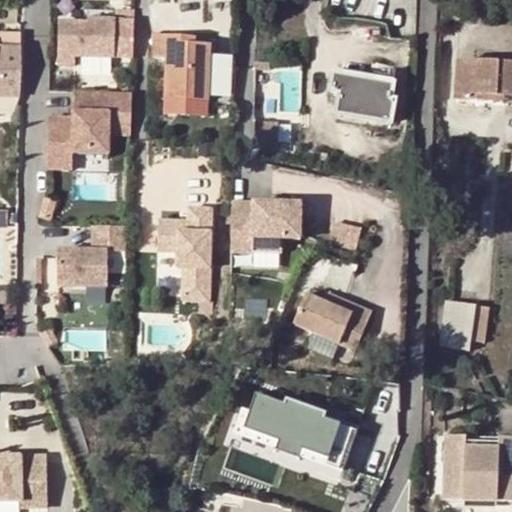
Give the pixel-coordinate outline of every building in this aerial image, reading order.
[(89,22),(61,21),(60,63),(76,64),(76,54),(116,55),(117,19),(88,19),(89,22)] [(168,97),(210,99),(211,37),(183,36),(183,33),(155,32),(154,56),(169,57),(168,97)] [(217,99),(220,37),(211,37),(210,99),(217,99)] [(21,46),(0,45),(0,94),(21,94),(21,46)] [(511,62),(459,59),(457,99),(494,101),(495,95),(511,96),(511,62)] [(343,74),(394,82),(395,75),(346,66),(343,74)] [(340,92),(337,111),(392,121),(395,99),(391,98),(394,82),(343,74),(334,72),(330,91),(340,92)] [(76,115),(51,115),(52,171),(78,171),(78,155),(117,155),(117,137),(136,136),(136,92),(76,93),(76,115)] [(278,124),(258,123),(257,152),(276,153),(278,124)] [(284,241),(309,241),(309,201),(235,200),(235,264),(284,264),(284,241)] [(0,227),(8,228),(8,210),(0,209),(0,227)] [(157,253),(176,254),(176,268),(181,268),(180,302),(197,302),(210,302),(212,210),(188,210),(187,222),(187,233),(178,233),(179,222),(157,222),(157,253)] [(131,239),(132,211),(98,211),(97,239),(54,240),(54,282),(111,282),(112,239),(131,239)] [(187,222),(179,222),(178,233),(187,233),(187,222)] [(356,350),(373,311),(357,304),(352,312),(327,302),(308,293),(295,324),(314,332),(339,342),(356,350)] [(357,304),(331,293),(327,302),(352,312),(357,304)] [(491,307),(447,300),(440,344),(471,348),(472,338),(485,340),(491,307)] [(210,302),(197,302),(196,313),(209,313),(210,302)] [(333,356),(339,342),(314,332),(308,346),(333,356)] [(264,391),(251,428),(288,442),(284,453),(305,460),(308,450),(346,464),(360,426),(264,391)] [(511,503),(511,439),(501,439),(500,450),(468,448),(468,437),(447,436),(443,499),(511,503)] [(0,511),(51,511),(52,454),(0,452),(0,511)] [(367,511),(410,511),(410,502),(368,501),(367,511)]
